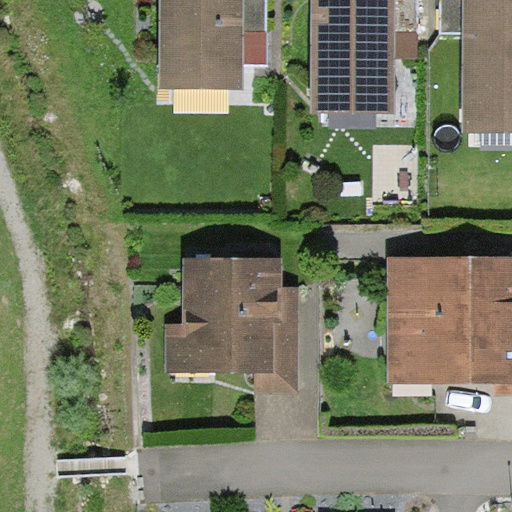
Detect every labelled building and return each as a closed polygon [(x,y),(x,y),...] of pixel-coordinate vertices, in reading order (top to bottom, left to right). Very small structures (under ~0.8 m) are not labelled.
[(162,0),(163,91),(246,90),(246,34),(245,0),(162,0)] [(269,0),(245,0),(246,34),(269,34),(269,0)] [(315,0),(316,115),(396,115),(395,33),(394,0),(315,0)] [(394,0),(395,33),(420,33),(419,0),(394,0)] [(442,0),(442,33),(464,33),(464,0),(442,0)] [(511,0),(464,0),(464,33),(464,135),(511,133),(511,0)] [(492,384),(511,384),(511,259),(390,260),(390,384),(492,384)] [(285,263),(186,262),(185,323),(170,323),(169,374),(255,376),(255,394),(301,394),(303,281),(285,281),(285,263)] [(511,384),(492,384),(492,398),(511,398),(511,384)]
